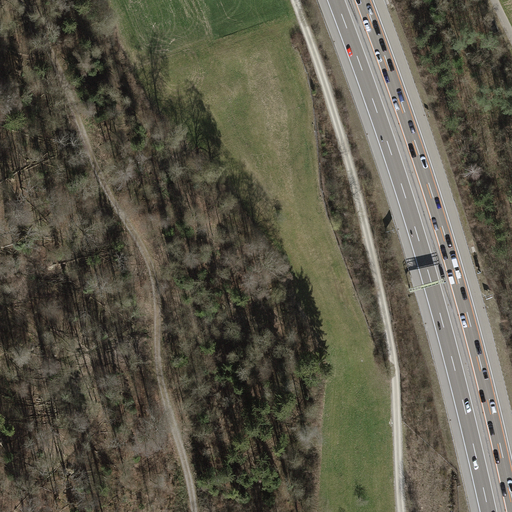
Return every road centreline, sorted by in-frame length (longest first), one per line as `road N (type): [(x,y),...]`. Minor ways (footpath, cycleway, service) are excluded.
road 1 (track): [(28,0),(158,294),(163,384),(194,511)]
road 2 (motorway): [(336,0),(425,256),(488,511)]
road 3 (track): [(402,511),(398,381),(363,211),(292,0)]
road 4 (motorway): [(511,497),(424,161),(365,0)]
